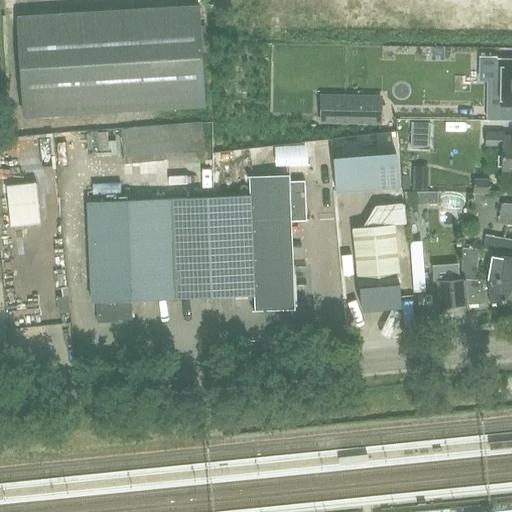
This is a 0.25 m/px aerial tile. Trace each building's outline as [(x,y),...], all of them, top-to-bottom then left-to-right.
[(327,0),(327,19),(362,19),(362,0),(327,0)] [(502,0),(479,0),(479,12),(504,13),(503,34),(511,33),(511,4),(502,5),(502,0)] [(144,111),(205,107),(198,6),(138,10),(144,111)] [(84,115),(144,111),(138,10),(77,14),(84,115)] [(24,119),(84,115),(77,14),(17,18),(24,119)] [(489,79),(488,98),(501,99),(501,106),(511,106),(511,60),(495,60),(495,79),(489,79)] [(381,123),(381,103),(381,97),(347,97),(321,96),(321,122),(381,123)] [(124,163),(206,156),(203,121),(120,129),(124,163)] [(511,170),(511,137),(504,137),(504,134),(485,133),(485,145),(502,146),(502,170),(511,170)] [(400,189),(397,155),(397,150),(333,154),(333,156),(336,193),(400,189)] [(133,320),(132,301),(254,295),(255,308),(284,307),(281,223),(307,222),(305,182),(290,183),(289,174),(249,176),(250,196),(169,199),(88,203),(93,302),(97,302),(98,324),(109,323),(111,321),(133,320)] [(489,194),(489,179),(473,179),(473,194),(489,194)] [(11,227),(41,224),(37,183),(7,186),(11,227)] [(417,193),(406,193),(406,206),(418,205),(417,193)] [(511,203),(501,204),(498,223),(511,225),(511,203)] [(362,309),(402,305),(394,225),(354,229),(362,309)] [(511,280),(511,259),(491,256),(487,279),(487,280),(511,280)] [(470,269),(461,269),(460,278),(469,278),(470,269)] [(485,280),(482,280),(465,279),(452,280),(451,276),(440,277),(441,281),(438,281),(440,307),(467,305),(478,304),(487,303),(485,285),(485,280)] [(511,280),(487,280),(485,280),(485,285),(487,303),(490,303),(511,300),(511,280)] [(58,314),(70,313),(69,297),(57,298),(58,314)]
